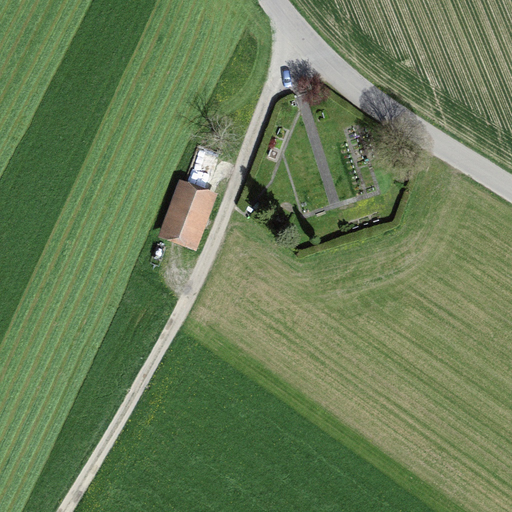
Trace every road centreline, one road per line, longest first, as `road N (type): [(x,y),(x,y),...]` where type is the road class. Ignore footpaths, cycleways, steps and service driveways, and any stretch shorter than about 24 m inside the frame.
road 1 (track): [(67,511),(190,305),(293,30)]
road 2 (unclassified): [(511,188),(346,81),(273,0)]
